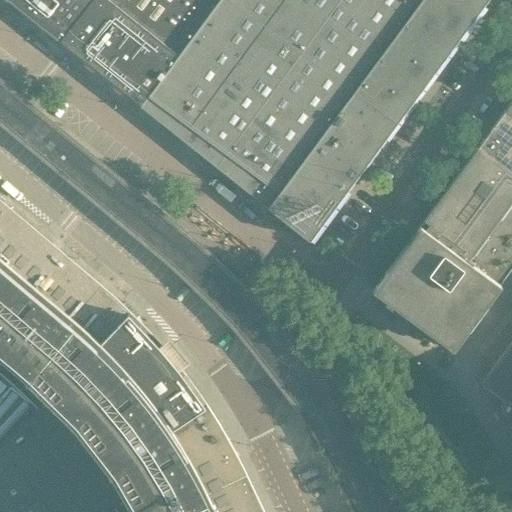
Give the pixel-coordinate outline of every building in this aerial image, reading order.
[(58,41),(90,0),(8,0),(8,1),(58,41)] [(139,105),(216,0),(90,0),(58,41),(139,105)] [(308,240),(485,0),(216,0),(139,105),(139,106),(140,105),(267,206),(267,207),(308,240)] [(0,111),(10,100),(12,97),(4,90),(3,91),(2,93),(0,95),(0,111)] [(511,115),(504,110),(476,148),(511,173),(511,115)] [(37,146),(49,132),(51,130),(52,129),(43,122),(29,139),(37,146)] [(51,130),(49,132),(37,146),(63,168),(77,151),(75,149),(75,150),(51,130)] [(452,349),(511,267),(511,173),(476,148),(371,290),(452,349)] [(101,172),(78,153),(78,152),(77,151),(63,168),(89,190),(103,172),(102,171),(101,172)] [(127,193),(104,174),(105,173),(103,172),(89,190),(115,211),(129,193),(128,192),(127,193)] [(153,213),(130,195),(131,194),(129,193),(115,211),(140,233),(155,214),(154,213),(153,213)] [(180,368),(160,344),(157,340),(151,333),(142,324),(135,317),(129,311),(100,285),(0,200),(0,511),(263,511),(246,474),(227,438),(222,430),(218,422),(211,411),(206,403),(180,368)] [(180,235),(156,216),(156,215),(155,214),(140,233),(165,253),(166,255),(182,236),(180,234),(180,235)] [(205,258),(182,238),(183,237),(182,236),(166,255),(191,277),(207,258),(205,257),(205,258)] [(229,281),(208,260),(208,259),(207,258),(191,277),(214,300),(231,282),(229,280),(229,281)] [(253,304),(232,283),(231,282),(214,300),(237,323),(253,304)] [(263,332),(268,322),(253,304),(237,323),(255,345),(263,332)] [(511,341),(478,386),(510,411),(511,409),(511,341)] [(352,429),(325,393),(321,389),(314,401),(308,414),(310,419),(322,446),(352,429)] [(335,475),(369,453),(352,429),(322,446),(335,475)] [(371,455),(369,453),(335,475),(348,504),(385,480),(371,455)] [(351,511),(396,511),(402,509),(385,480),(348,504),(351,511)]
